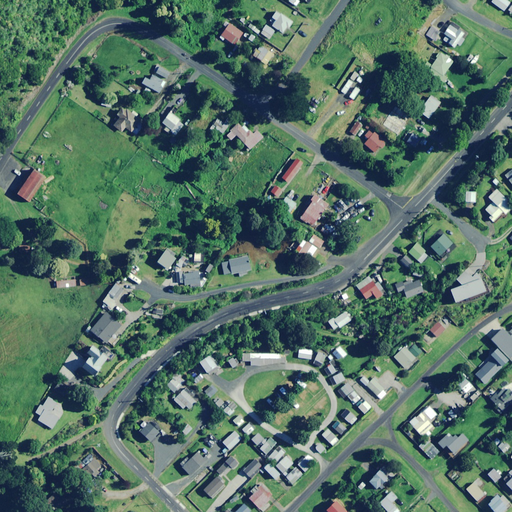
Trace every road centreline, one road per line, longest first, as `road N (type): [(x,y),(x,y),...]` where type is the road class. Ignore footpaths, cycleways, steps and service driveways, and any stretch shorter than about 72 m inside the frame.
road 1 (tertiary): [(365,258),(325,286),(201,326),(121,402),(112,438),(179,511)]
road 2 (residential): [(267,111),(141,28),(109,23),(86,36),(0,159)]
road 3 (residential): [(132,282),(192,296),(365,258)]
road 4 (residential): [(409,212),(267,111)]
road 5 (residential): [(511,307),(474,330),(387,413)]
road 6 (residential): [(344,0),(267,111)]
road 7 (tertiary): [(511,99),(425,195)]
